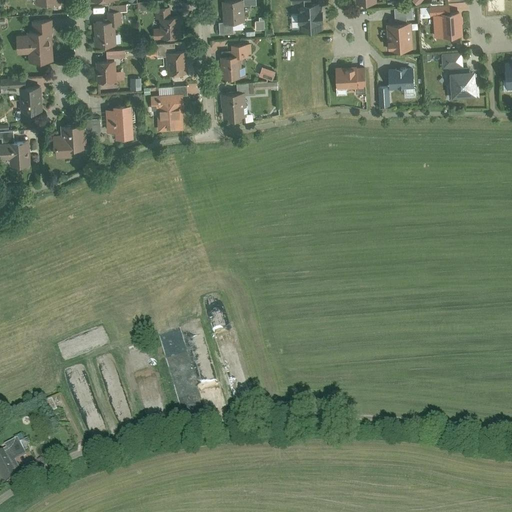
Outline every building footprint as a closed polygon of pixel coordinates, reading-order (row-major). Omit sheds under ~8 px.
[(244,0),(223,0),(224,20),(234,19),(246,19),(244,0)] [(301,21),(301,28),(322,28),(321,20),(325,20),(325,7),(323,7),(322,0),(299,0),(300,21),(301,21)] [(110,19),(94,20),(95,44),(117,43),(116,23),(122,23),(121,9),(128,9),(127,3),(109,4),(110,19)] [(451,9),(450,3),(431,4),(431,6),(421,6),(421,16),(431,16),(431,14),(434,14),(435,35),(463,33),(462,8),(451,9)] [(161,15),(171,15),(171,6),(155,6),(156,15),(161,15)] [(395,21),(408,20),(408,17),(413,17),(413,6),(395,6),(395,21)] [(182,35),(181,14),(171,15),(161,15),(162,31),(159,31),(159,37),(182,35)] [(26,39),(16,39),(16,54),(28,54),(28,60),(54,60),(53,19),(34,20),(34,32),(26,32),(26,39)] [(234,19),(224,20),(219,20),(220,33),(234,32),(234,19)] [(395,21),(387,21),(388,36),(386,36),(386,48),(413,47),(412,20),(408,20),(395,21)] [(167,50),(176,50),(176,41),(156,42),(156,48),(147,48),(147,54),(158,54),(158,55),(167,55),(167,50)] [(235,52),(221,53),(222,76),(246,75),(246,66),(243,66),(242,55),(249,55),(248,42),(234,42),(235,52)] [(126,48),(107,49),(107,56),(126,55),(126,48)] [(176,50),(167,50),(167,55),(168,72),(188,71),(187,49),(176,50)] [(448,67),(463,67),(463,50),(443,51),(444,67),(448,67)] [(116,58),(97,59),(98,80),(117,79),(116,58)] [(358,65),(337,65),(337,85),(348,84),(348,86),(356,86),(358,86),(358,72),(358,65)] [(415,65),(390,66),(390,84),(390,87),(406,86),(406,85),(415,85),(415,65)] [(263,66),(261,74),(273,78),(276,69),(263,66)] [(477,66),(463,67),(448,67),(450,94),(479,92),(477,66)] [(367,72),(358,72),(358,86),(356,86),(356,91),(367,91),(367,72)] [(142,76),(132,77),(132,88),(142,88),(142,76)] [(16,93),(21,92),(20,85),(26,85),(26,80),(2,80),(2,91),(16,91),(16,93)] [(238,82),(238,90),(247,90),(247,92),(256,92),(256,86),(255,80),(238,82)] [(26,85),(20,85),(21,92),(22,111),(42,110),(41,84),(26,85)] [(184,92),(184,94),(188,94),(187,84),(159,86),(160,93),(184,92)] [(390,84),(379,84),(380,102),(391,102),(390,87),(390,84)] [(238,90),(222,91),(223,115),(231,115),(231,116),(241,116),(241,114),(248,114),(247,92),(247,90),(238,90)] [(160,93),(152,94),(153,108),(157,108),(159,129),(184,128),(183,107),(185,107),(184,94),(184,92),(160,93)] [(114,106),(107,106),(108,129),(116,128),(117,134),(134,134),(133,101),(114,102),(114,106)] [(101,116),(92,117),(93,129),(101,129),(101,116)] [(86,129),(86,121),(61,122),(61,138),(55,138),(55,145),(57,145),(57,155),(73,155),(72,145),(86,145),(86,129)] [(11,139),(15,139),(14,129),(0,129),(0,137),(3,137),(3,142),(12,141),(11,139)] [(29,162),(28,138),(15,139),(11,139),(12,141),(3,142),(1,142),(2,155),(12,155),(13,163),(29,162)] [(0,447),(0,452),(1,456),(0,456),(0,487),(13,482),(10,476),(20,472),(16,463),(24,459),(16,441),(0,447)] [(21,461),(29,474),(38,468),(31,456),(21,461)]
